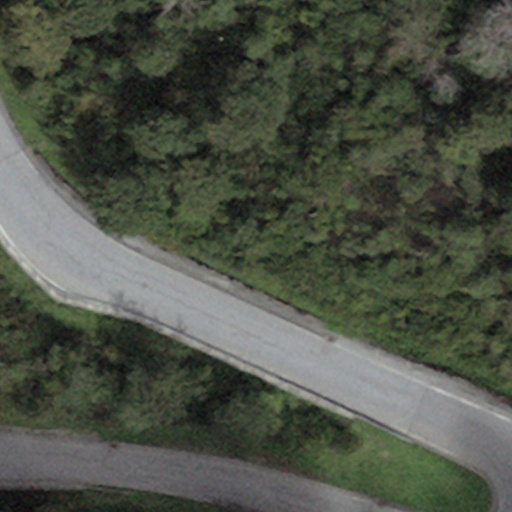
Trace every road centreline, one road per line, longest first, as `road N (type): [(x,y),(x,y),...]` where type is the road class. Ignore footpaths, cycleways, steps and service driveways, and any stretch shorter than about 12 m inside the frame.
road 1 (unclassified): [(0,165),(41,231),(105,278),(511,456)]
road 2 (unclassified): [(311,511),(165,469),(0,457)]
